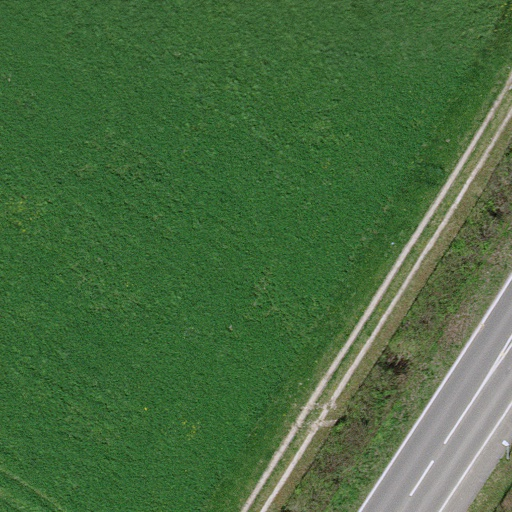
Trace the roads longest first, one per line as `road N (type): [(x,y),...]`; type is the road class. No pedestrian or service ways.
road 1 (track): [(253,511),(511,87)]
road 2 (tertiary): [(401,511),(511,342)]
